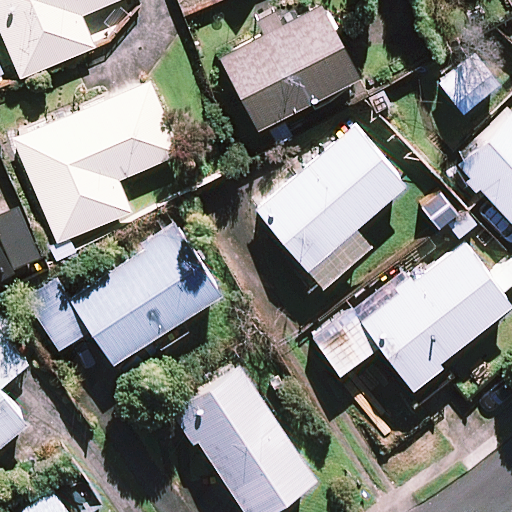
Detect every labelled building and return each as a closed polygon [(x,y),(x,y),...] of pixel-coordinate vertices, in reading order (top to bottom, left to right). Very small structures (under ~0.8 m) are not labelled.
[(120,0),(0,0),(0,29),(2,35),(0,35),(0,64),(13,59),(21,79),(93,50),(80,17),(120,0)] [(250,24),(256,34),(214,56),(254,133),(352,82),(312,5),(278,23),(272,12),(250,24)] [(176,156),(147,86),(15,140),(58,244),(130,214),(117,181),(176,156)] [(453,168),(506,221),(494,233),(511,250),(511,115),(509,113),(453,168)] [(403,186),(353,126),(252,211),(318,290),(366,250),(350,231),(403,186)] [(0,281),(42,259),(14,208),(0,215),(0,281)] [(159,337),(167,349),(191,332),(184,321),(220,298),(175,230),(72,297),(60,279),(27,300),(60,351),(90,331),(114,367),(159,337)] [(356,325),(404,387),(410,394),(442,370),(436,362),(506,309),(497,296),(511,284),(511,265),(506,258),(483,276),(460,246),(407,287),(399,276),(385,287),(393,297),(356,325)] [(0,314),(0,448),(27,426),(0,393),(0,388),(27,366),(8,343),(17,335),(0,314)] [(109,403),(83,347),(61,357),(87,414),(109,403)] [(175,407),(187,426),(180,431),(192,449),(200,444),(244,511),(271,511),(316,482),(237,365),(175,407)] [(83,511),(72,495),(57,505),(53,499),(32,511),(83,511)]
